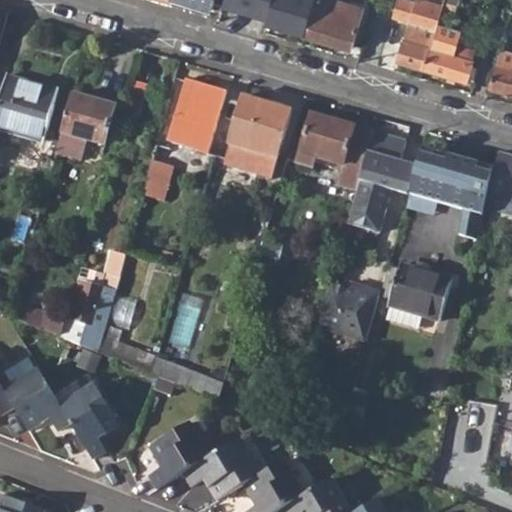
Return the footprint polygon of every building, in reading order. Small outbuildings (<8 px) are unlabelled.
[(179,0),(210,9),(212,0),(179,0)] [(223,0),(221,10),(257,20),(262,0),(223,0)] [(272,0),(266,22),(304,33),(314,0),(272,0)] [(314,0),(304,33),(350,47),(362,7),(340,0),(314,0)] [(439,23),(443,8),(416,1),(414,3),(404,0),(399,0),(394,19),(408,22),(397,61),(425,69),(439,23)] [(439,23),(425,69),(467,81),(474,59),(472,59),(475,50),(458,45),(462,30),(439,23)] [(490,88),(511,93),(511,42),(504,40),(490,88)] [(11,129),(46,139),(60,89),(7,75),(0,98),(0,130),(10,133),(11,129)] [(170,142),(209,154),(226,92),(188,80),(170,142)] [(57,153),(81,160),(87,140),(106,145),(117,107),(74,94),(57,153)] [(246,98),(227,159),(227,162),(220,183),(269,196),(293,112),(246,98)] [(357,190),(374,132),(312,114),(298,164),(312,167),(314,160),(328,164),(330,160),(343,164),(337,183),(357,190)] [(357,190),(348,222),(381,233),(388,208),(384,202),(392,173),(399,170),(401,160),(407,141),(374,132),(357,190)] [(146,182),(168,189),(174,169),(168,167),(172,152),(156,147),(146,182)] [(495,167),(424,147),(419,166),(410,195),(423,198),(464,210),(459,235),(478,240),(484,208),(495,167)] [(484,208),(511,215),(511,156),(499,153),(495,167),(484,208)] [(410,195),(419,166),(401,160),(399,170),(393,190),(410,195)] [(384,202),(388,208),(393,190),(399,170),(392,173),(384,202)] [(403,219),(417,222),(423,198),(410,195),(403,219)] [(111,250),(105,273),(121,278),(127,255),(111,250)] [(401,265),(400,270),(389,267),(382,294),(379,300),(390,303),(389,308),(385,323),(419,333),(423,318),(441,323),(453,280),(401,265)] [(100,353),(104,337),(117,292),(121,278),(105,273),(91,269),(86,282),(77,279),(65,318),(59,337),(100,353)] [(350,289),(329,283),(317,326),(367,341),(379,300),(382,294),(362,288),(361,292),(350,289)] [(59,337),(65,318),(30,308),(26,324),(59,337)] [(100,353),(154,375),(158,359),(104,337),(100,353)] [(28,359),(5,373),(12,386),(36,372),(28,359)] [(154,375),(187,388),(192,372),(158,359),(154,375)] [(59,432),(73,424),(61,405),(39,370),(36,372),(12,386),(4,391),(14,408),(29,431),(50,418),(59,432)] [(511,376),(498,375),(482,465),(501,492),(507,493),(511,489),(511,376)] [(73,424),(95,460),(111,450),(103,439),(124,426),(96,382),(61,405),(73,424)] [(0,413),(1,415),(14,408),(4,391),(0,384),(0,413)] [(150,476),(159,492),(186,475),(214,458),(193,424),(152,449),(164,468),(150,476)] [(207,481),(221,503),(246,488),(261,479),(239,443),(214,458),(186,475),(195,489),(207,481)] [(252,511),(283,511),(307,498),(287,464),(261,479),(246,488),(258,509),(252,511)] [(352,511),(334,482),(307,498),(283,511),(352,511)] [(0,511),(44,511),(45,511),(1,494),(0,496),(0,511)] [(389,511),(382,500),(361,511),(389,511)]
